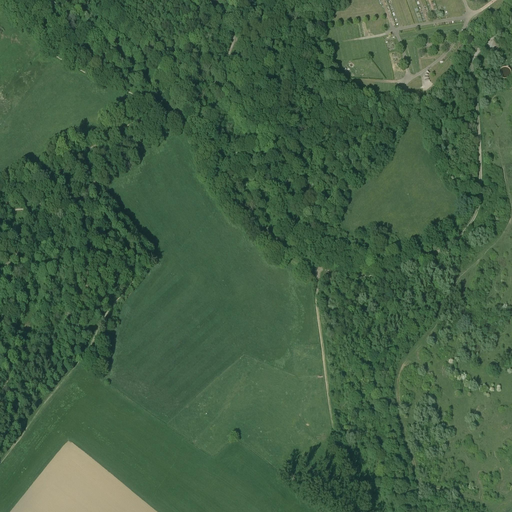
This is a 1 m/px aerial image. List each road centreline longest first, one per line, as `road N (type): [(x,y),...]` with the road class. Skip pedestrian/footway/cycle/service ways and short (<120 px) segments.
road 1 (track): [(320,265),(381,276),(457,243),(478,199),(472,58),(511,17)]
road 2 (track): [(320,265),(316,309),(350,511)]
road 3 (track): [(172,111),(0,271)]
road 4 (track): [(172,111),(190,121),(271,233),(320,265)]
road 5 (track): [(0,206),(56,185),(79,154),(111,133),(172,111)]
road 6 (track): [(5,0),(8,12),(63,56),(156,103)]
road 7 (unknown): [(23,0),(61,21),(81,47),(156,103)]
